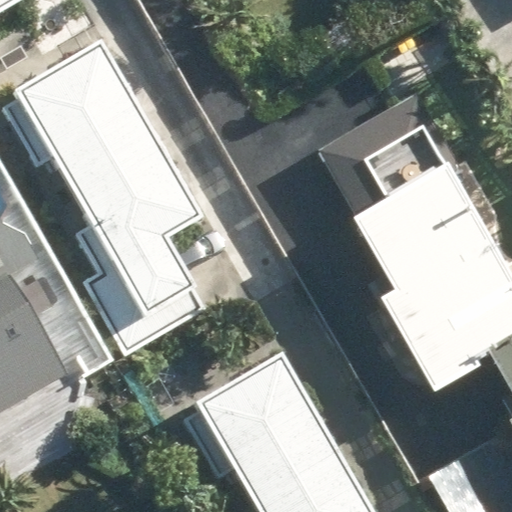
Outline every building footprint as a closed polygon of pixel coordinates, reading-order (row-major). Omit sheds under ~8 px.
[(0,0),(0,13),(24,0),(0,0)] [(128,38),(12,100),(46,162),(64,152),(98,216),(89,220),(112,263),(92,274),(131,346),(219,299),(185,236),(223,215),(128,38)] [(404,281),(383,291),(434,395),(495,365),(487,349),(500,343),(511,336),(511,234),(453,114),(375,152),(396,195),(368,209),(404,281)] [(0,407),(81,368),(9,222),(0,226),(0,407)] [(511,336),(500,343),(511,369),(511,336)] [(394,511),(313,353),(191,415),(240,511),(394,511)]
